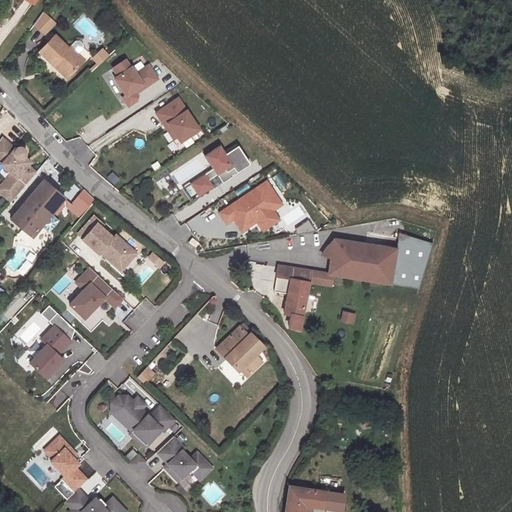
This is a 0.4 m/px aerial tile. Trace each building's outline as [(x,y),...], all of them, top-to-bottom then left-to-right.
[(25,0),(24,2),(39,15),(49,0),(25,0)] [(53,40),(42,30),(32,43),(43,52),(53,40)] [(101,47),(90,58),(98,66),(109,55),(101,47)] [(37,64),(51,81),(54,78),(64,90),(81,75),(70,62),(67,64),(55,49),(37,64)] [(123,73),(111,80),(116,88),(113,91),(123,108),(120,110),(126,119),(134,113),(136,109),(134,106),(156,93),(147,79),(134,87),(129,81),(128,81),(123,73)] [(54,78),(51,81),(61,92),(64,90),(54,78)] [(175,113),(153,127),(161,140),(164,138),(173,152),(176,157),(195,145),(175,113)] [(164,138),(161,140),(170,154),(173,152),(164,138)] [(10,154),(0,145),(0,173),(5,178),(8,180),(0,188),(0,202),(5,207),(31,177),(22,170),(25,167),(19,162),(20,160),(21,157),(20,155),(19,153),(17,152),(14,152),(11,152),(10,154)] [(199,181),(183,193),(192,205),(205,195),(201,189),(209,183),(215,191),(229,181),(229,180),(226,176),(238,167),(227,152),(215,160),(210,154),(196,164),(205,177),(203,178),(202,178),(198,181),(199,181)] [(238,167),(226,176),(229,180),(241,171),(238,167)] [(156,183),(162,191),(169,186),(163,178),(156,183)] [(37,185),(4,223),(26,242),(35,232),(42,238),(52,226),(45,220),(59,204),(37,185)] [(266,217),(262,212),(271,206),(258,188),(212,221),(220,231),(227,226),(235,239),(242,234),(250,228),(252,231),(257,237),(272,226),(266,217)] [(184,210),(192,205),(183,193),(176,198),(184,210)] [(86,207),(76,197),(59,216),(71,226),(86,207)] [(262,212),(266,217),(274,211),(271,206),(262,212)] [(190,237),(174,213),(158,223),(175,247),(190,237)] [(273,227),(277,232),(286,223),(282,218),(273,227)] [(294,243),(314,239),(305,227),(293,236),(294,243)] [(396,244),(392,281),(422,285),(436,239),(398,227),(396,244)] [(244,237),(252,231),(250,228),(242,234),(244,237)] [(74,247),(91,262),(92,260),(94,258),(97,261),(95,263),(105,272),(111,264),(119,271),(128,261),(107,243),(105,245),(88,231),(74,247)] [(192,237),(189,241),(195,247),(199,242),(192,237)] [(396,244),(334,237),(334,241),(328,244),(325,249),(325,255),(332,257),(330,273),(334,273),(392,281),(396,244)] [(151,252),(146,259),(159,269),(164,263),(151,252)] [(111,264),(105,272),(113,279),(119,271),(111,264)] [(334,284),(334,273),(330,273),(278,266),(273,294),(289,297),(285,317),(293,319),(292,326),(302,328),(311,281),(334,284)] [(114,307),(81,275),(73,284),(80,291),(74,298),(60,312),(75,326),(95,306),(106,316),(114,307)] [(73,284),(66,290),(74,298),(80,291),(73,284)] [(343,310),(340,321),(353,325),(356,314),(343,310)] [(38,353),(21,370),(37,386),(55,368),(49,363),(62,349),(46,334),(32,347),(38,353)] [(231,376),(256,351),(244,339),(241,342),(233,334),(211,355),(231,376)] [(144,385),(154,373),(147,366),(136,379),(144,385)] [(127,396),(118,396),(111,404),(112,413),(133,432),(135,430),(117,414),(130,399),(127,396)] [(130,399),(117,414),(135,430),(133,432),(132,432),(147,445),(162,428),(165,431),(175,419),(160,405),(150,417),(142,409),(146,405),(139,399),(135,403),(132,400),(130,399)] [(147,445),(132,432),(131,434),(145,447),(147,445)] [(169,474),(178,483),(190,471),(193,473),(196,470),(203,478),(212,469),(197,453),(190,460),(182,452),(184,450),(173,438),(157,454),(168,465),(173,470),(169,474)] [(58,487),(71,500),(75,496),(84,487),(72,475),(75,471),(70,466),(64,461),(68,457),(55,444),(40,459),(49,467),(47,469),(62,484),(58,487)] [(125,456),(131,462),(138,455),(132,449),(125,456)] [(131,462),(129,464),(136,471),(145,462),(138,455),(131,462)] [(70,466),(73,463),(68,457),(64,461),(70,466)] [(168,465),(164,469),(169,474),(173,470),(168,465)] [(196,470),(193,473),(200,481),(203,478),(196,470)] [(341,511),(342,494),(288,486),(285,511),(304,511),(305,507),(341,511)] [(88,509),(75,496),(71,500),(62,509),(65,511),(118,511),(112,506),(108,511),(106,508),(103,511),(97,505),(94,508),(91,511),(88,509)]
